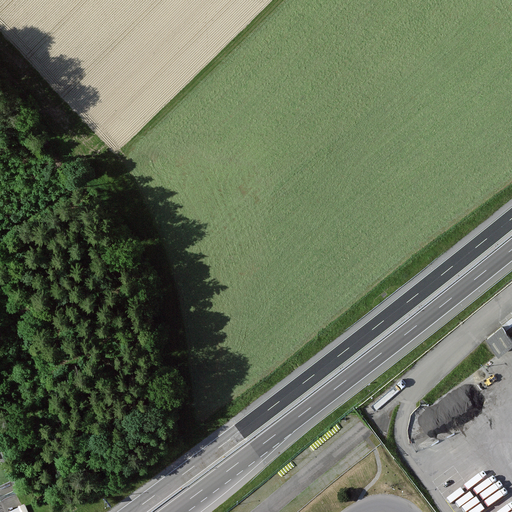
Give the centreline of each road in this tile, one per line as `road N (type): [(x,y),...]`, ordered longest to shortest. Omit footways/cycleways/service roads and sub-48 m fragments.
road 1 (motorway): [(511,218),(131,511)]
road 2 (motorway): [(172,511),(511,249)]
road 3 (track): [(84,175),(124,147),(274,0)]
